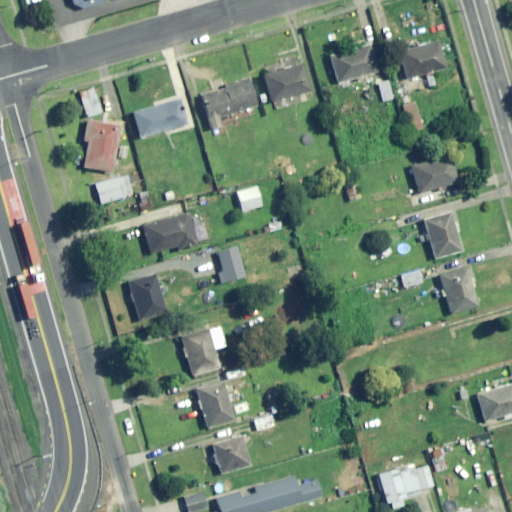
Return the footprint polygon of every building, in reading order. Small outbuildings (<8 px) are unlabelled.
[(378,73),(369,42),(327,53),(331,67),(336,85),(372,75),(378,73)] [(397,53),(405,81),(445,70),(440,52),(437,42),(397,53)] [(309,92),(302,65),(262,76),(270,103),(309,92)] [(256,107),(248,79),(224,86),(199,94),(211,135),(234,129),(230,115),(256,107)] [(392,102),(388,81),(377,84),(382,104),(392,102)] [(101,114),(93,89),(79,94),(86,118),(101,114)] [(186,126),(178,100),(132,114),(139,139),(186,126)] [(425,129),(419,103),(402,108),(409,133),(425,129)] [(119,127),(86,121),(82,142),(87,142),(82,168),(111,173),(119,127)] [(456,183),(448,156),(439,159),(410,167),(418,194),(456,183)] [(131,196),(126,176),(94,185),(100,204),(131,196)] [(262,207),(256,187),(235,193),(242,213),(262,207)] [(182,197),(179,189),(164,194),(167,202),(182,197)] [(150,193),(139,194),(141,212),(152,210),(150,193)] [(460,252),(449,213),(422,221),(433,260),(460,252)] [(149,255),(174,247),(175,252),(191,247),(190,242),(194,241),(188,216),(187,214),(141,227),(149,255)] [(245,277),(236,248),(216,254),(222,272),(217,274),(220,284),(245,277)] [(476,307),(465,268),(438,276),(450,315),(476,307)] [(421,284),(418,271),(400,276),(403,289),(421,284)] [(163,286),(158,288),(154,275),(127,282),(138,322),(165,314),(160,295),(165,294),(163,286)] [(218,368),(207,330),(179,339),(190,377),(218,368)] [(234,421),(222,383),(194,392),(206,430),(234,421)] [(511,414),(511,385),(476,395),(483,422),(511,414)] [(274,428),(271,417),(253,421),(256,432),(274,428)] [(250,466),(241,436),(209,445),(219,476),(250,466)] [(432,487),(426,466),(398,474),(396,470),(377,476),(385,504),(419,494),(418,491),(432,487)] [(295,487),(292,477),(215,499),(218,511),(216,511),(275,511),(320,499),(315,481),(295,487)] [(198,511),(207,510),(201,492),(182,498),(186,511),(198,511)]
